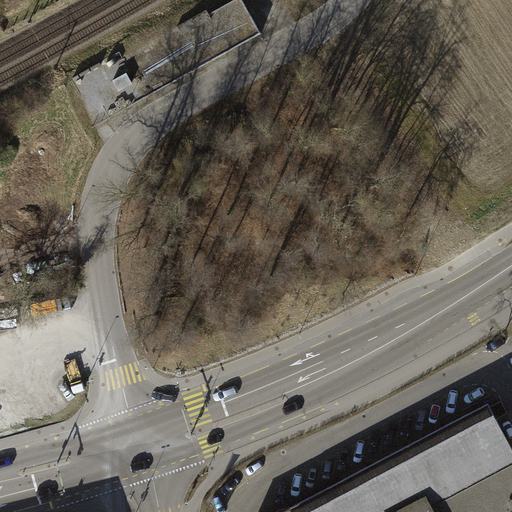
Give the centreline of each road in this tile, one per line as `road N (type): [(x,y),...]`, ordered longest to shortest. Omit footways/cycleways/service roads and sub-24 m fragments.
road 1 (residential): [(362,0),(156,124),(125,153),(106,192),(100,235),(129,449)]
road 2 (primary): [(129,449),(386,347),(511,266)]
road 3 (primary): [(0,483),(129,449)]
